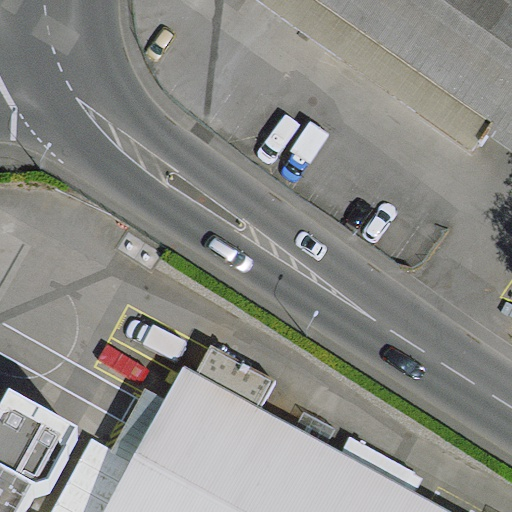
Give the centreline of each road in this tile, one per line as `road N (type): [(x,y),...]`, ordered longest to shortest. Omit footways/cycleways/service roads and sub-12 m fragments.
road 1 (unclassified): [(51,43),(76,100),(124,142),(375,323),(511,408)]
road 2 (unknown): [(511,180),(423,293)]
